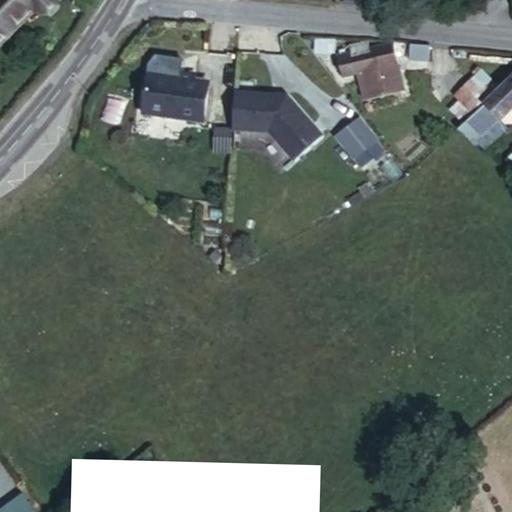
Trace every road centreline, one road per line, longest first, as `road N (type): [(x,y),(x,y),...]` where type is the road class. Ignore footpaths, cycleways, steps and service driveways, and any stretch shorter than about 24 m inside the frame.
road 1 (unclassified): [(144,0),(511,43)]
road 2 (tertiary): [(128,0),(0,159)]
